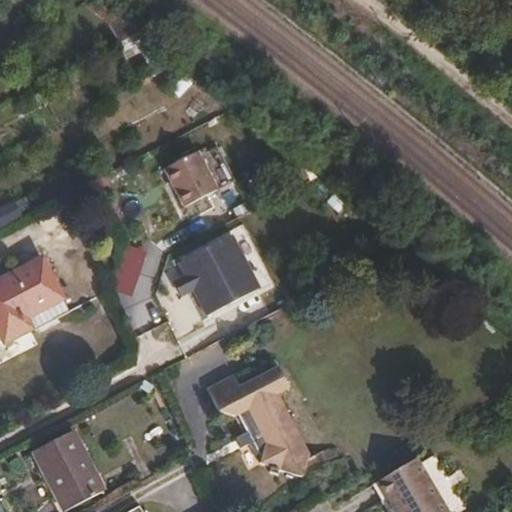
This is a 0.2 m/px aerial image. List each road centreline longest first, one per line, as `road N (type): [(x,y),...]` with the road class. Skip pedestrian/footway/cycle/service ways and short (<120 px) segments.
road 1 (unknown): [(0,447),(142,372),(152,341),(152,276),(163,254),(241,201)]
road 2 (track): [(380,0),(511,91)]
